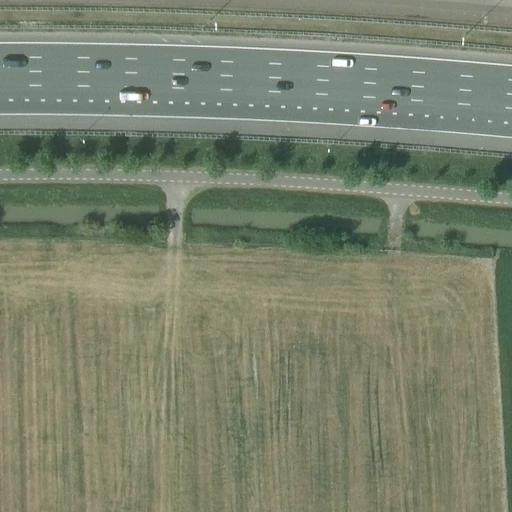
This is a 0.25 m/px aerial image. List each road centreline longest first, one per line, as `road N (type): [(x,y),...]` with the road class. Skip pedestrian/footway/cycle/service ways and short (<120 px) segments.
road 1 (unclassified): [(511,201),(295,183),(0,177)]
road 2 (motorway): [(0,73),(283,79),(511,97)]
